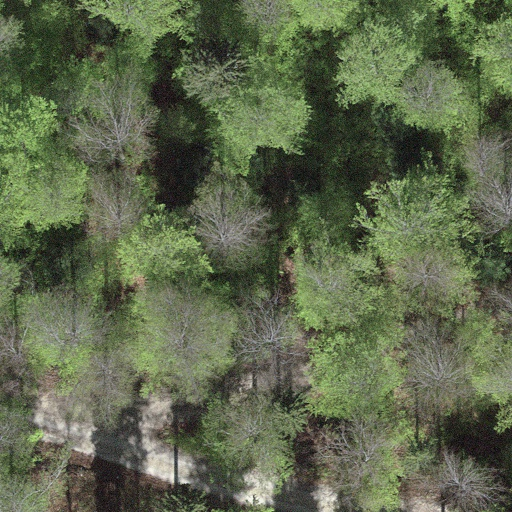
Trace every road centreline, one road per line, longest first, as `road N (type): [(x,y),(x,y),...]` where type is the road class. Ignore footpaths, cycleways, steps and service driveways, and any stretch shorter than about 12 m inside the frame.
road 1 (track): [(98,443),(355,511)]
road 2 (track): [(297,391),(511,312)]
road 3 (track): [(98,443),(297,391)]
